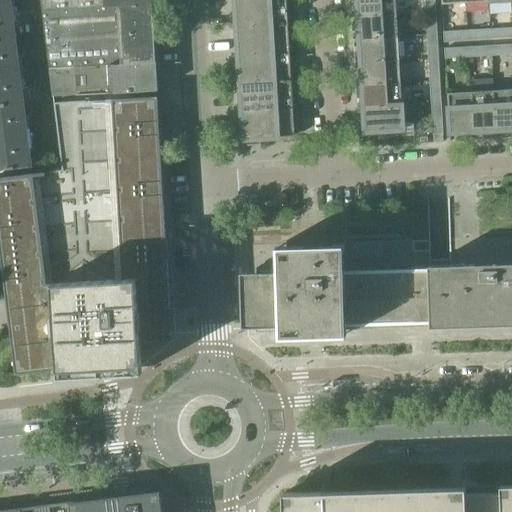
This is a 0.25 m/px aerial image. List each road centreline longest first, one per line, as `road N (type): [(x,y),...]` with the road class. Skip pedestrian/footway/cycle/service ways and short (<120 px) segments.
road 1 (tertiary): [(511,391),(247,403)]
road 2 (tertiary): [(251,444),(511,430)]
road 3 (residential): [(211,383),(204,177)]
road 4 (residential): [(330,171),(511,163)]
road 5 (residential): [(204,177),(191,0)]
road 6 (residential): [(330,171),(322,0)]
road 7 (tertiary): [(0,465),(168,446)]
road 8 (tertiary): [(166,414),(0,433)]
road 9 (residential): [(204,177),(330,171)]
